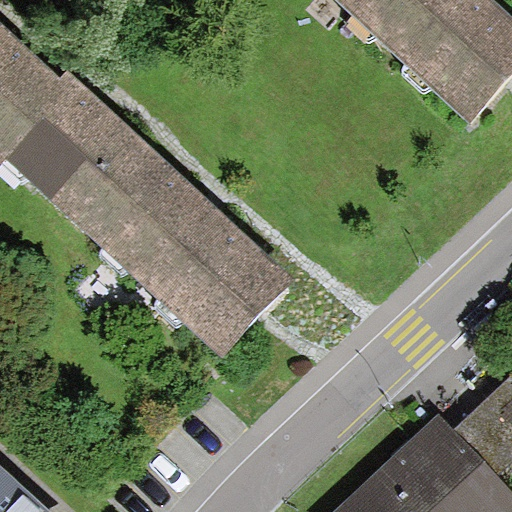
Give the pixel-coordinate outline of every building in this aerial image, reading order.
[(334,0),(465,121),(511,70),(511,17),(493,0),(334,0)] [(61,86),(0,28),(0,163),(9,154),(216,348),(282,278),(69,77),(61,86)] [(511,425),(502,414),(511,405),(511,380),(455,431),(494,476),(511,459),(511,425)] [(511,405),(502,414),(511,425),(511,405)] [(455,431),(440,416),(333,511),(511,511),(511,494),(494,476),(483,465),(455,431)] [(0,511),(60,511),(0,458),(0,511)]
